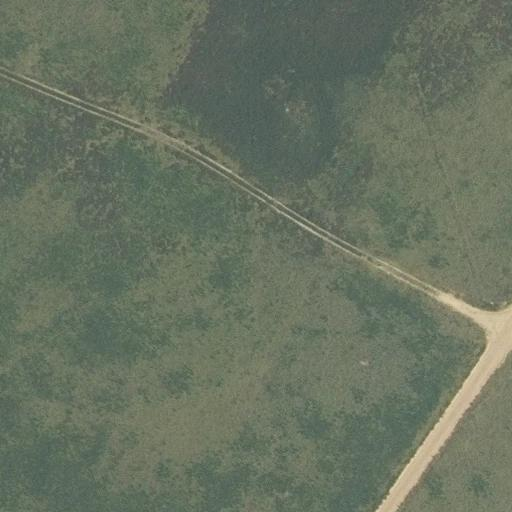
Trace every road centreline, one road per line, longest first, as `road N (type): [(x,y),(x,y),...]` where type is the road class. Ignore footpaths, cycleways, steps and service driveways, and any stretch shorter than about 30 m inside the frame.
road 1 (track): [(0,70),(181,146),(509,335)]
road 2 (track): [(385,511),(511,330)]
